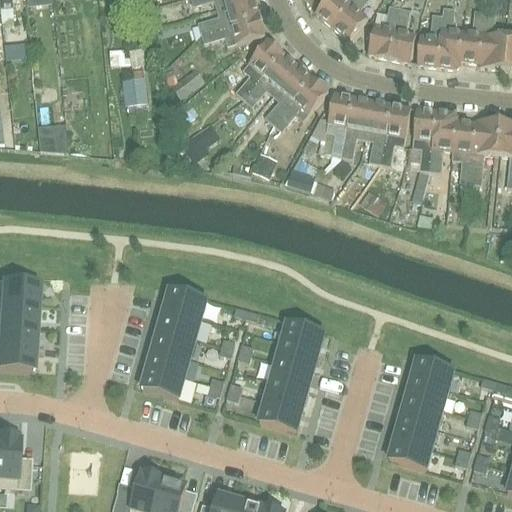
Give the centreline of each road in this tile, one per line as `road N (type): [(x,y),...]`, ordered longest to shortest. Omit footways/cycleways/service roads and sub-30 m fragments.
road 1 (residential): [(511,102),(409,91),(344,71),(311,49),(275,0)]
road 2 (residential): [(84,419),(331,490)]
road 3 (residential): [(370,352),(331,490)]
road 4 (residential): [(112,287),(84,419)]
